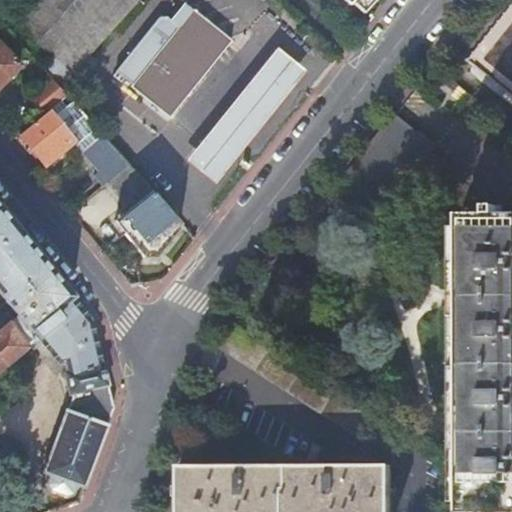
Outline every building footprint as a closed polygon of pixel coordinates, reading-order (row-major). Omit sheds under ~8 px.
[(73,71),(137,0),(71,0),(37,38),(73,71)] [(377,0),(356,0),(355,1),(367,12),(377,0)] [(191,11),(178,28),(216,57),(226,43),(227,45),(231,41),(191,11)] [(511,99),(511,15),(470,67),(511,99)] [(216,57),(178,28),(165,18),(158,19),(116,74),(160,108),(159,111),(170,119),(171,119),(169,117),(192,87),(216,57)] [(0,85),(20,65),(0,44),(0,85)] [(279,48),(188,161),(215,183),(306,70),(279,48)] [(66,96),(52,81),(30,99),(43,115),(66,96)] [(60,102),(51,110),(76,140),(74,142),(81,152),(95,141),(89,134),(96,129),(73,102),(66,108),(60,102)] [(76,140),(51,110),(20,135),(33,150),(45,166),(74,142),(76,140)] [(406,149),(419,133),(396,115),(379,135),(351,170),(364,180),(396,141),(406,149)] [(437,148),(419,133),(406,149),(396,141),(364,180),(388,199),(418,161),(423,165),(437,148)] [(128,165),(102,135),(95,141),(81,152),(82,154),(98,173),(93,177),(98,182),(102,187),(106,184),(128,165)] [(128,165),(106,184),(129,211),(116,222),(129,239),(145,258),(155,258),(160,251),(181,224),(128,165)] [(78,485),(85,488),(109,425),(107,424),(114,408),(108,387),(109,385),(106,375),(104,364),(102,364),(91,319),(71,296),(73,295),(0,206),(0,295),(17,316),(0,330),(0,370),(34,342),(40,340),(59,365),(65,363),(67,372),(65,373),(70,395),(72,395),(73,399),(69,410),(68,410),(44,472),(51,475),(47,485),(51,492),(68,499),(75,495),(78,485)] [(464,473),(511,472),(511,215),(462,216),(464,473)] [(355,434),(369,412),(232,323),(227,336),(222,349),(355,434)] [(393,511),(393,478),(372,466),(350,466),(351,459),(330,459),(330,466),(249,465),(249,459),(228,459),(228,466),(182,465),(181,511),(393,511)] [(511,511),(511,472),(464,473),(464,511),(511,511)]
